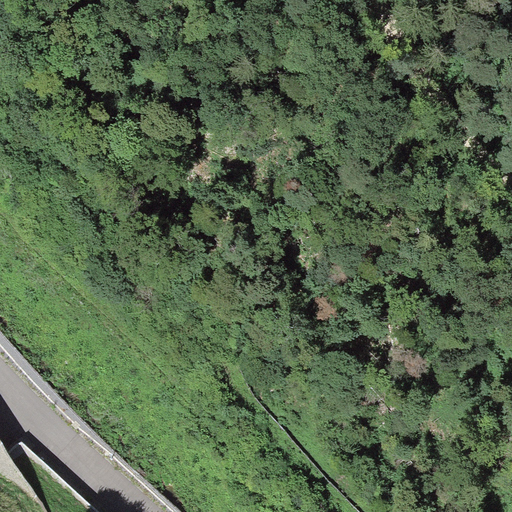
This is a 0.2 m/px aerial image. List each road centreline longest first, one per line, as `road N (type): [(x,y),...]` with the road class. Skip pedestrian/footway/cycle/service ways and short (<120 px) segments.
road 1 (track): [(0,206),(294,511)]
road 2 (track): [(511,190),(448,122),(372,0)]
